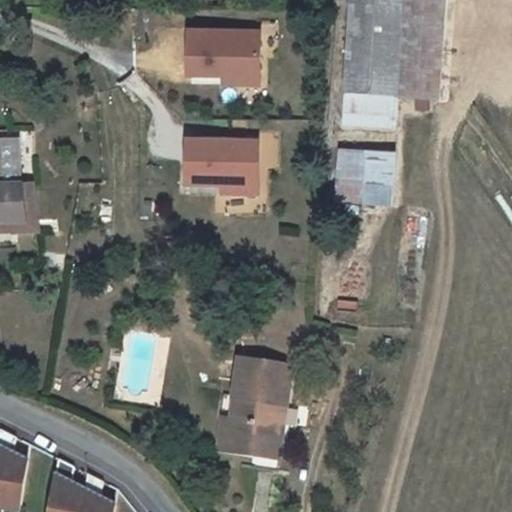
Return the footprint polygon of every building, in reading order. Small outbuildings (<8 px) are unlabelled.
[(351,0),(346,96),(398,98),(432,101),(436,0),(351,0)] [(261,27),(183,26),(182,80),(220,80),(220,86),(260,86),(261,27)] [(397,128),(398,98),(346,96),(345,126),(397,128)] [(0,222),(19,221),(17,184),(8,184),(6,142),(4,121),(0,121),(0,222)] [(259,137),(183,137),(183,187),(217,187),(217,197),(259,197),(259,137)] [(31,139),(6,142),(8,184),(17,184),(19,221),(43,220),(42,181),(34,182),(31,139)] [(395,152),(343,149),(340,199),(392,202),(395,152)] [(130,322),(119,320),(118,331),(129,332),(130,322)] [(221,362),(217,423),(215,447),(244,450),(243,457),(249,457),(247,473),(265,474),(266,459),(270,459),(276,366),(221,362)] [(215,447),(217,423),(208,422),(206,454),(243,457),(244,450),(215,447)] [(0,511),(13,511),(23,464),(8,456),(12,440),(0,433),(0,511)] [(71,471),(55,463),(44,511),(108,511),(109,510),(94,502),(98,486),(84,479),(80,494),(67,486),(71,471)]
